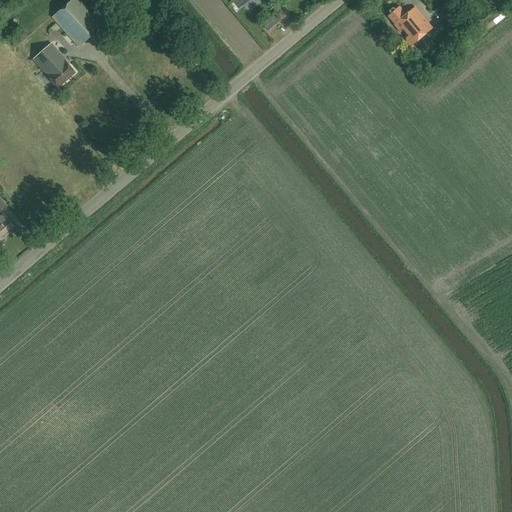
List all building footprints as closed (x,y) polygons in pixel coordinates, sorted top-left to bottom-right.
[(79,48),(103,26),(79,0),(71,0),(52,18),(79,48)] [(433,12),(445,1),(443,0),(423,0),(433,12)] [(410,46),(432,28),(415,7),(406,15),(399,7),(388,16),(394,24),(393,25),(410,46)] [(267,31),(278,22),(274,16),(262,25),(267,31)] [(65,59),(51,44),(34,60),(59,87),(76,72),(64,59),(65,59)] [(0,237),(14,226),(4,214),(0,217),(0,237)]
